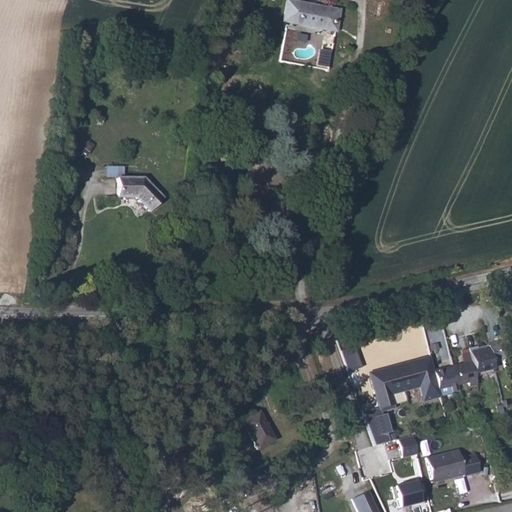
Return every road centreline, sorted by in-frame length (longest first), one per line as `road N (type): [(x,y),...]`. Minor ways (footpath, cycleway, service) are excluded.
road 1 (secondary): [(0,314),(285,315),(359,309),(511,274)]
road 2 (track): [(78,315),(83,202),(93,181)]
